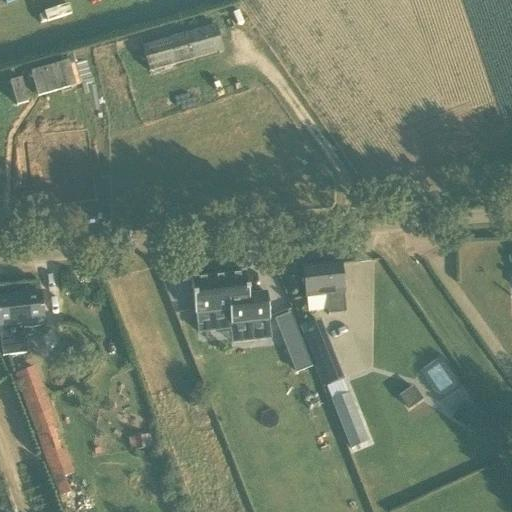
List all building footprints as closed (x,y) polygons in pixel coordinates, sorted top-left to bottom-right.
[(219,54),(223,53),(215,26),(142,47),(149,72),(218,52),(219,54)] [(70,60),(31,72),(38,95),(77,83),(70,60)] [(85,135),(25,141),(30,191),(50,189),(51,200),(91,198),(85,135)] [(326,297),(328,311),(328,316),(345,314),(343,295),(344,295),(340,264),(302,268),(306,299),(326,297)] [(234,275),(174,282),(175,316),(212,311),(212,326),(258,320),(256,295),(233,297),(234,275)] [(23,326),(43,323),(40,294),(0,298),(0,338),(2,357),(26,353),(23,326)] [(291,314),(274,320),(296,374),(312,368),(291,314)] [(324,382),(339,376),(322,335),(307,341),(324,382)] [(55,431),(45,401),(33,369),(15,375),(65,511),(91,511),(87,500),(62,429),(55,431)] [(339,376),(324,382),(351,448),(367,441),(348,394),(346,395),(339,376)] [(202,401),(196,382),(195,380),(182,384),(183,386),(189,405),(202,401)] [(413,388),(400,397),(409,409),(422,401),(413,388)] [(485,417),(479,413),(464,402),(453,417),(468,428),(474,432),(485,417)]
